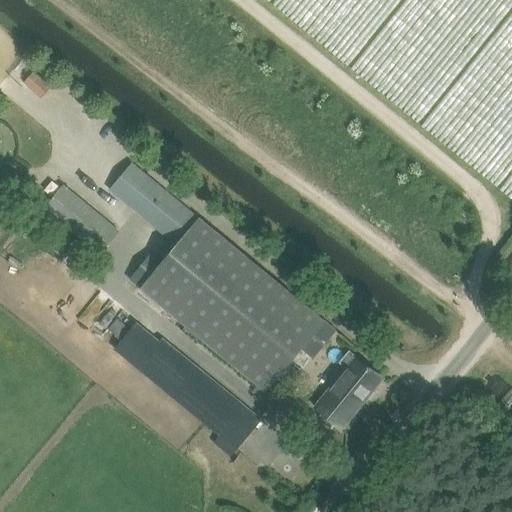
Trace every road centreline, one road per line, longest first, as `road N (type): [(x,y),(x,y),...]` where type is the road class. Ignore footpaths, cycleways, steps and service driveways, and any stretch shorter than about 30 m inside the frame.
road 1 (track): [(482,331),(451,297),(62,0)]
road 2 (unclassified): [(334,511),(511,294)]
